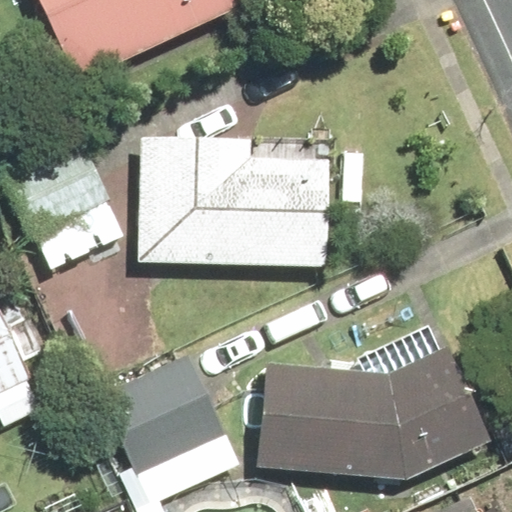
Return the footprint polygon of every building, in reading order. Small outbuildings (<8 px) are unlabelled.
[(49,0),(92,86),(266,2),(264,0),(49,0)] [(251,140),(142,139),(141,261),(342,263),(343,161),(251,160),(251,140)] [(81,148),(6,185),(48,270),(123,233),(81,148)] [(0,319),(0,389),(28,376),(0,319)] [(388,371),(269,363),(262,464),(399,471),(489,428),(447,347),(388,371)] [(184,356),(101,399),(133,461),(118,469),(140,510),(238,459),(184,356)] [(486,511),(481,500),(453,511),(486,511)]
